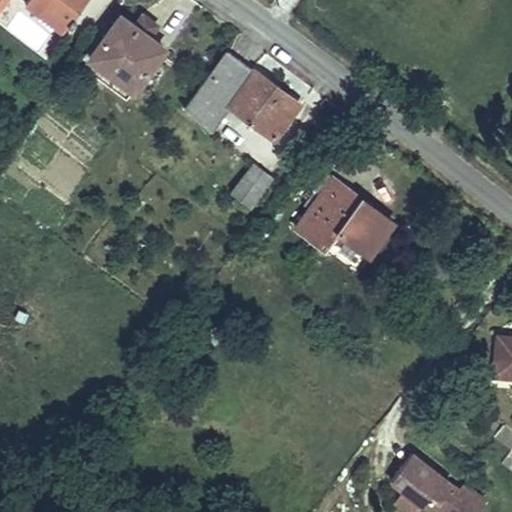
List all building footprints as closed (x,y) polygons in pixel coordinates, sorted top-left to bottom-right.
[(0,0),(0,11),(8,0),(0,0)] [(62,33),(87,0),(27,0),(24,4),(62,33)] [(142,13),(133,25),(148,36),(157,24),(142,13)] [(119,15),(83,62),(128,95),(164,47),(148,36),(133,25),(119,15)] [(293,99),(227,51),(184,110),(210,129),(228,105),(273,138),(293,110),(288,106),(293,99)] [(293,99),(288,106),(293,110),(299,103),(293,99)] [(248,207),(272,176),(253,162),(230,192),(248,207)] [(356,195),(327,173),(304,204),(309,208),(295,227),(323,248),(336,231),(367,254),(392,222),(356,195)] [(492,374),(511,376),(511,335),(498,334),(492,374)] [(478,511),(484,505),(460,486),(457,491),(454,494),(448,489),(451,486),(409,454),(390,481),(401,490),(421,505),(430,511),(478,511)] [(454,494),(457,491),(451,486),(448,489),(454,494)] [(415,511),(421,505),(401,490),(393,501),(408,511),(415,511)]
